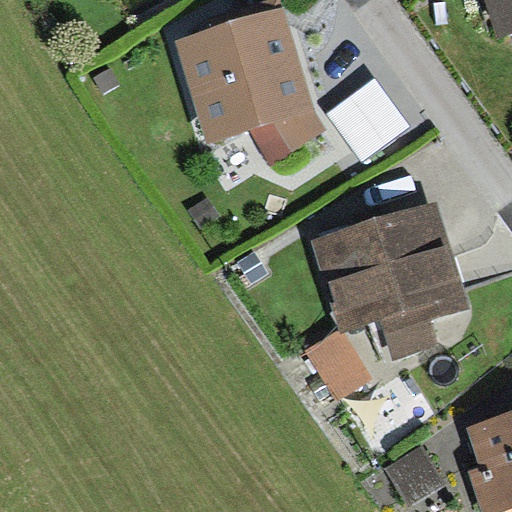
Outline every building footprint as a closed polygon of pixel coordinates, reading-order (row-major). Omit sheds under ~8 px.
[(511,0),(485,0),(500,42),(511,36),(511,0)] [(312,109),(281,7),(237,20),(176,38),(208,141),(250,127),(269,164),(326,131),(312,109)] [(376,81),(330,114),(362,159),(409,126),(376,81)] [(314,241),(342,331),(379,320),(391,359),(439,344),(431,319),(466,309),(435,205),(314,241)] [(338,401),(374,378),(344,331),(308,354),(338,401)] [(484,511),(500,511),(511,508),(511,412),(469,427),(484,471),(472,474),(484,511)] [(404,503),(437,478),(419,454),(386,479),(404,503)]
